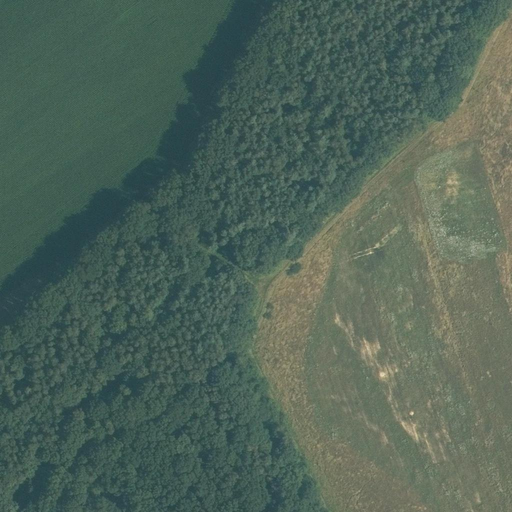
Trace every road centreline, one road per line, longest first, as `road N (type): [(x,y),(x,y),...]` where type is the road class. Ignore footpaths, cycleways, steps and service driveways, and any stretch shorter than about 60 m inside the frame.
road 1 (track): [(505,0),(460,88),(265,274),(225,351),(84,459),(59,511)]
road 2 (track): [(419,128),(463,0)]
